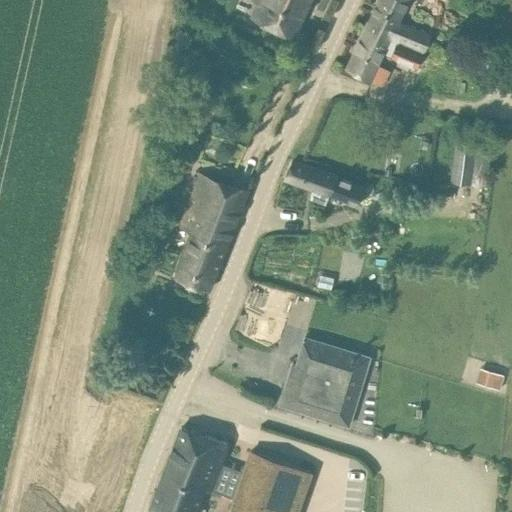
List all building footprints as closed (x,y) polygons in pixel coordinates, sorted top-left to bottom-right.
[(252,16),(276,26),(294,35),(309,0),(253,0),(254,0),(258,2),(252,16)] [(379,0),(356,47),(365,51),(369,39),(378,45),(380,38),(421,54),(429,36),(398,21),(408,0),(379,0)] [(346,68),(367,78),(380,52),(414,68),(421,54),(380,38),(378,45),(369,39),(365,51),(356,47),(346,68)] [(471,75),(511,79),(511,62),(462,56),(460,69),(472,70),(471,75)] [(474,182),(479,144),(459,142),(454,179),(474,182)] [(293,160),(284,179),(309,187),(313,189),(309,198),(325,205),(327,205),(331,195),(358,204),(360,205),(360,203),(362,198),(367,185),(356,181),(312,166),(293,160)] [(175,276),(191,282),(209,289),(249,188),(230,180),(202,170),(181,227),(192,231),(175,276)] [(288,327),(282,348),(297,352),(303,331),(288,327)] [(350,426),(372,357),(305,337),(296,364),(292,363),(280,404),(350,426)] [(481,367),(476,381),(500,388),(504,374),(481,367)] [(298,511),(312,471),(251,450),(244,470),(242,475),(234,497),(230,509),(236,511),(235,511),(298,511)]
